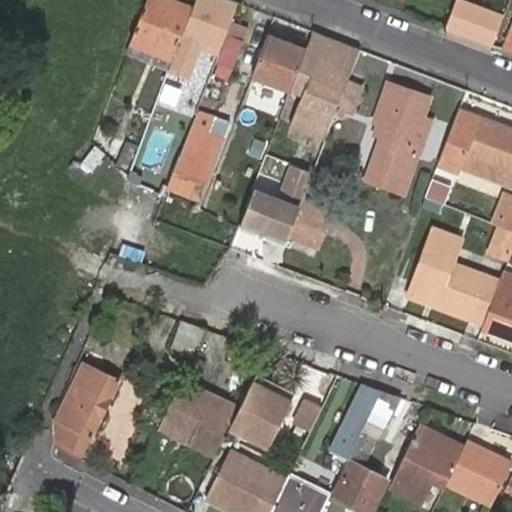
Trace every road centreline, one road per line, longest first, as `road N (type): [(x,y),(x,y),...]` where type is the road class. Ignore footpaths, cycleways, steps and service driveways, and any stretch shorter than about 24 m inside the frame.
road 1 (residential): [(511,391),(225,289)]
road 2 (residential): [(511,80),(301,0)]
